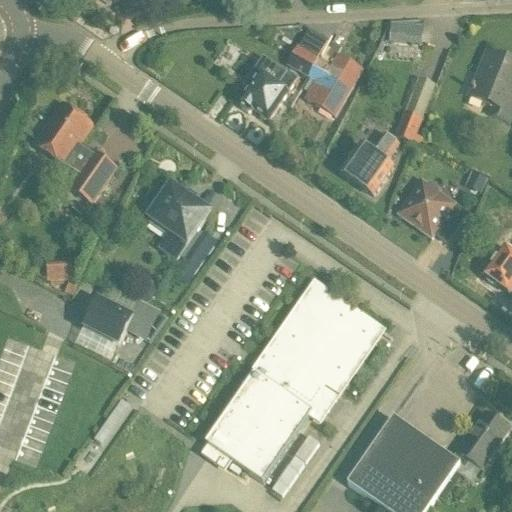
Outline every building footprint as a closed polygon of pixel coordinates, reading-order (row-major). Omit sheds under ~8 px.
[(412,27),(411,46),(421,47),(423,28),(412,27)] [(308,79),(319,60),(298,48),(287,68),(308,79)] [(508,125),(511,115),(511,92),(507,91),(511,79),(511,64),(487,55),(469,99),(494,110),(491,118),(508,125)] [(332,67),(319,60),(308,79),(321,87),(310,105),(335,120),(363,74),(357,70),(356,65),(349,61),(344,63),(337,59),(332,67)] [(240,105),(241,110),(248,115),(253,114),(268,125),(289,97),(288,96),(298,82),(287,74),(277,89),(260,76),(240,105)] [(80,147),(94,128),(63,106),(34,147),(65,169),(66,167),(79,176),(69,191),(92,207),(117,171),(94,154),(93,157),(80,147)] [(423,122),(404,115),(395,139),(413,147),(423,122)] [(384,135),(370,154),(361,147),(340,176),(373,199),(394,170),(386,165),(400,146),(384,135)] [(475,175),(472,174),(465,189),(481,197),(488,181),(485,180),(483,178),(481,176),(476,175),(475,175)] [(425,187),(422,185),(399,217),(432,241),(444,223),(456,231),(466,216),(438,196),(438,190),(430,185),(425,187)] [(177,264),(211,215),(171,188),(148,221),(169,235),(158,251),(177,264)] [(511,255),(503,250),(483,278),(509,296),(511,291),(511,255)] [(208,259),(201,253),(191,268),(198,273),(208,259)] [(74,280),(74,260),(48,261),(49,281),(74,280)] [(152,282),(137,289),(143,305),(158,298),(152,282)] [(315,289),(206,446),(263,486),(311,417),(318,422),(380,333),(315,289)] [(119,349),(134,320),(98,302),(83,331),(119,349)] [(131,370),(150,343),(137,333),(118,360),(131,370)] [(382,511),(429,511),(438,500),(460,467),(465,470),(469,464),(482,472),(509,433),(484,416),(474,429),(470,426),(464,435),(468,438),(452,462),(394,421),(348,488),(382,511)]
